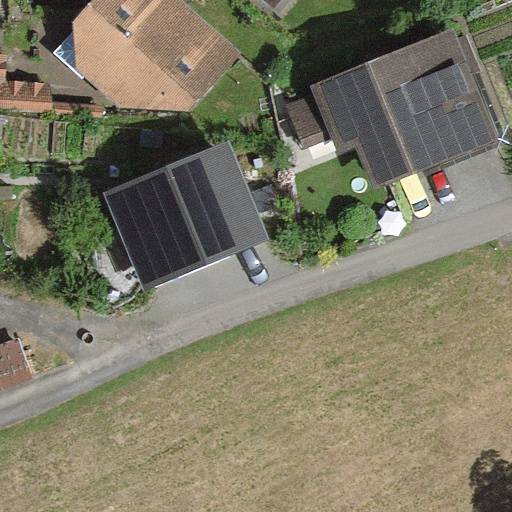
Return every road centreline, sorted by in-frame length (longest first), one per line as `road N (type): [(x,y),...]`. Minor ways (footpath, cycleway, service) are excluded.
road 1 (residential): [(511,230),(284,287),(132,358)]
road 2 (residential): [(132,358),(0,415)]
road 3 (residential): [(132,358),(0,302)]
